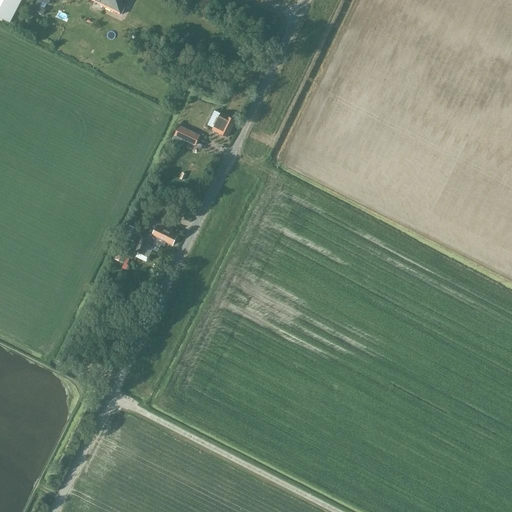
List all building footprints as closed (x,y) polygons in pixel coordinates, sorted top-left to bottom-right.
[(0,0),(0,17),(10,23),(21,0),(0,0)] [(30,2),(27,7),(42,15),(45,10),(44,9),(46,4),(48,4),(49,0),(36,0),(34,4),(30,2)] [(90,0),(120,15),(127,0),(90,0)] [(218,133),(227,138),(236,121),(227,116),(221,114),(213,130),(218,133)] [(178,127),(174,137),(184,142),(195,146),(199,136),(178,127)] [(174,137),(172,142),(175,143),(173,148),(179,151),(181,146),(182,146),(184,142),(174,137)] [(142,244),(138,252),(147,257),(151,249),(157,251),(160,245),(161,245),(163,246),(165,242),(172,245),(175,241),(176,240),(177,237),(177,236),(178,234),(171,231),(172,228),(166,226),(165,228),(157,224),(150,221),(146,230),(148,231),(147,232),(143,240),(142,244)] [(129,225),(117,252),(126,257),(127,255),(138,229),(129,225)] [(97,366),(92,375),(98,378),(103,369),(97,366)]
